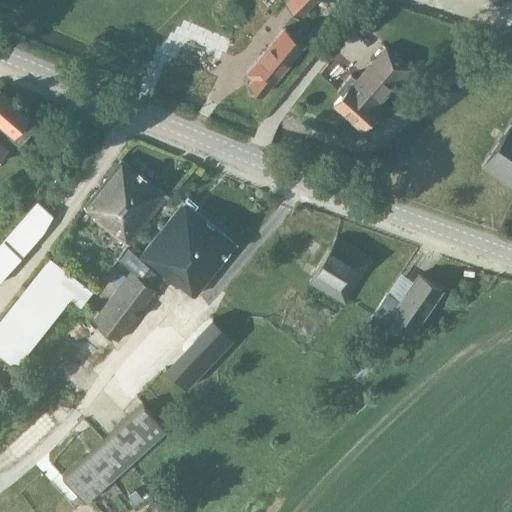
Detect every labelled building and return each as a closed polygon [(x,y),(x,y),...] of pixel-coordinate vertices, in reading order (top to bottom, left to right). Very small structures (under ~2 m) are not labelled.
[(287,0),(285,2),(299,16),(315,0),(287,0)] [(262,95),(284,68),(282,67),(303,42),(288,31),(268,55),(263,51),(246,72),(252,77),(248,83),(262,95)] [(385,44),(371,59),(355,78),(350,74),(335,90),(341,95),(332,105),(360,130),(380,107),(378,105),(397,83),(411,67),(385,44)] [(4,142),(12,134),(28,115),(0,90),(0,155),(8,147),(4,142)] [(511,120),(480,167),(511,188),(511,120)] [(120,246),(124,248),(125,248),(128,245),(129,246),(168,195),(119,157),(82,205),(93,215),(91,217),(123,242),(120,246)] [(0,274),(59,206),(39,189),(0,234),(0,274)] [(194,296),(236,241),(183,199),(141,253),(131,246),(119,260),(129,267),(90,320),(118,340),(156,291),(157,292),(166,279),(176,286),(178,283),(194,296)] [(336,235),(308,282),(345,304),(372,258),(336,235)] [(83,283),(48,256),(0,317),(0,354),(17,368),(83,283)] [(418,273),(399,300),(386,292),(369,319),(385,329),(395,314),(416,328),(442,289),(418,273)] [(234,336),(213,315),(164,367),(186,387),(234,336)] [(344,351),(357,363),(367,352),(354,341),(344,351)] [(141,401),(62,478),(85,502),(134,456),(135,457),(167,426),(141,401)]
